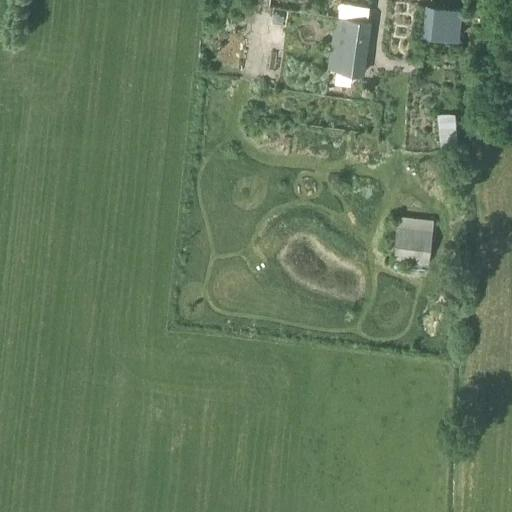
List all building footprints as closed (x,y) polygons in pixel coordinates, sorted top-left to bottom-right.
[(276,0),(275,6),(326,14),(322,40),(332,42),(337,14),(349,16),(351,0),(276,0)] [(457,39),(461,10),(426,6),(423,35),(457,39)] [(332,89),(360,88),(360,66),(331,68),(332,89)] [(456,120),(457,106),(441,104),(439,118),(456,120)] [(428,265),(434,220),(397,216),(392,261),(428,265)]
